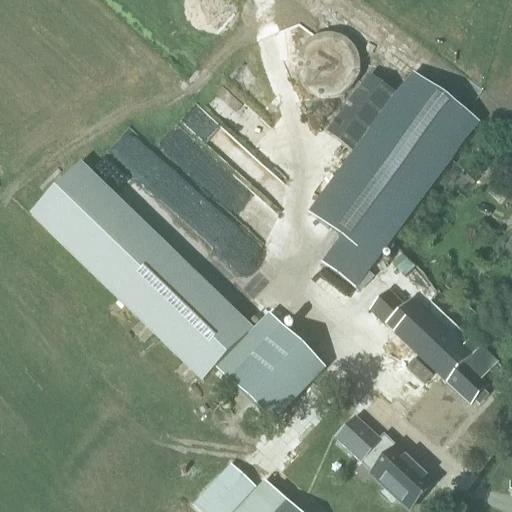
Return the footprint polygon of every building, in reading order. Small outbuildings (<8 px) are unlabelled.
[(362,69),(362,62),(361,57),(357,50),(353,46),(348,41),(343,38),(337,36),(332,36),(325,36),(318,38),(312,40),(307,44),(302,50),(300,55),(297,61),(296,68),(297,74),(299,81),(301,86),(305,91),(310,95),(316,98),(320,100),(328,102),(335,101),(340,100),(347,97),(353,92),(357,87),(360,81),(362,75),(362,69)] [(364,85),(328,134),(353,153),(390,104),(396,95),(370,76),(364,85)] [(415,77),(311,216),(343,240),(324,266),(355,289),(478,124),(415,77)] [(511,164),(500,154),(490,165),(508,181),(511,177),(511,164)] [(32,217),(31,218),(118,302),(124,308),(139,322),(158,340),(203,384),(205,382),(217,370),(254,331),(83,165),(32,217)] [(401,283),(408,275),(395,262),(388,271),(401,283)] [(387,292),(370,311),(450,386),(456,391),(472,406),(489,388),(481,381),(497,364),(480,348),(481,347),(470,338),(462,347),(412,302),(405,309),(387,292)] [(254,331),(217,370),(229,382),(273,425),(326,370),(282,327),(270,315),(254,331)] [(325,409),(296,437),(310,452),(323,439),(317,432),(332,417),(325,409)] [(356,419),(335,441),(372,475),(370,477),(384,491),(379,497),(393,509),(398,504),(406,511),(413,511),(438,486),(384,436),(380,441),(356,419)] [(265,482),(238,511),(297,511),(288,503),(265,482)]
